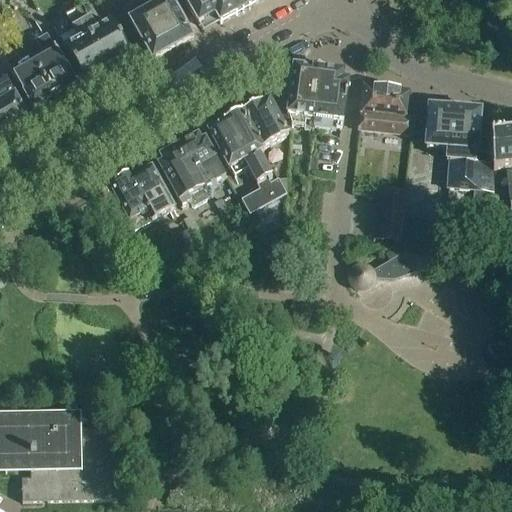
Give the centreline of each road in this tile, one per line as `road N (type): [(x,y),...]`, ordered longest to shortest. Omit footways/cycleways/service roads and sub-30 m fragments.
road 1 (residential): [(354,11),(304,24),(0,197)]
road 2 (residential): [(354,11),(402,66),(511,101)]
